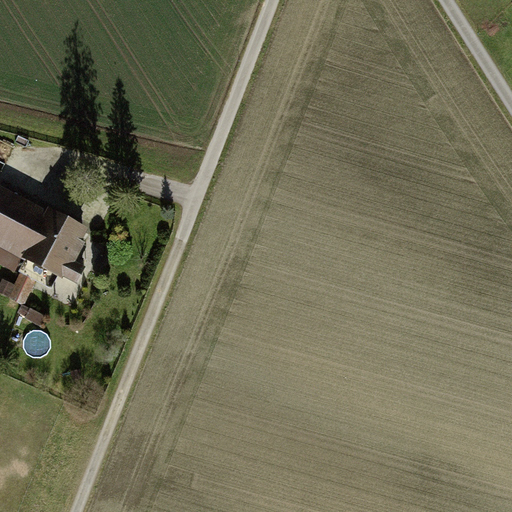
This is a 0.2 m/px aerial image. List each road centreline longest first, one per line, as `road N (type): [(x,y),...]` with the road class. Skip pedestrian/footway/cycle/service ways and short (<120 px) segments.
road 1 (track): [(272,0),(74,511)]
road 2 (track): [(193,201),(63,155)]
